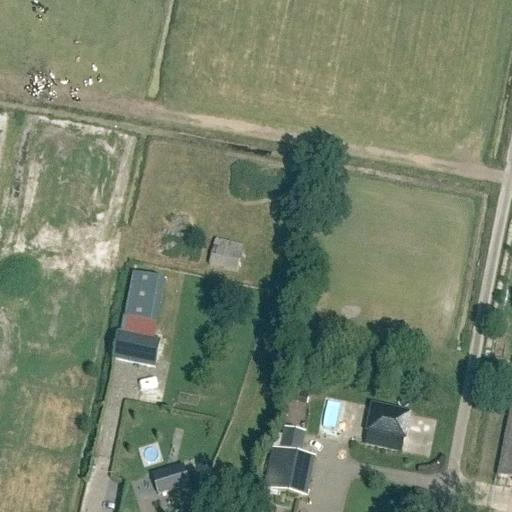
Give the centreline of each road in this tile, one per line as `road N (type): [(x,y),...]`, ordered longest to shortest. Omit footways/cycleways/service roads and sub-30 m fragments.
road 1 (track): [(503,186),(0,87)]
road 2 (track): [(449,511),(511,140)]
